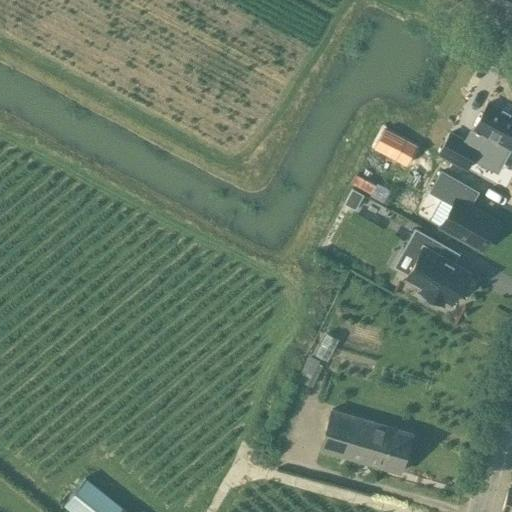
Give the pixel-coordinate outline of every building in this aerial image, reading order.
[(511,115),(488,102),(473,131),(468,141),(450,132),(439,154),(468,168),(479,147),(484,137),(509,150),(511,144),(511,115)] [(407,164),(417,146),(384,128),(374,146),(407,164)] [(441,169),(428,192),(450,203),(437,227),(482,252),(489,240),(491,242),(500,226),(498,224),(501,219),(472,203),(479,191),(441,169)] [(372,194),(377,186),(375,185),(358,175),(356,174),(351,182),(354,184),(371,194),(372,194)] [(349,203),(358,207),(364,192),(355,188),(349,203)] [(440,242),(415,228),(404,248),(418,256),(406,278),(421,287),(419,290),(444,304),(446,301),(451,303),(458,291),(463,294),(472,279),(466,276),(468,272),(434,253),(440,242)] [(320,449),(323,450),(323,449),(400,472),(403,464),(407,465),(411,452),(407,451),(412,434),(334,411),(334,410),(332,410),(320,449)] [(260,449),(255,447),(249,459),(255,462),(260,449)] [(63,504),(73,511),(128,511),(84,477),(63,504)] [(511,511),(511,487),(510,487),(502,511),(511,511)]
